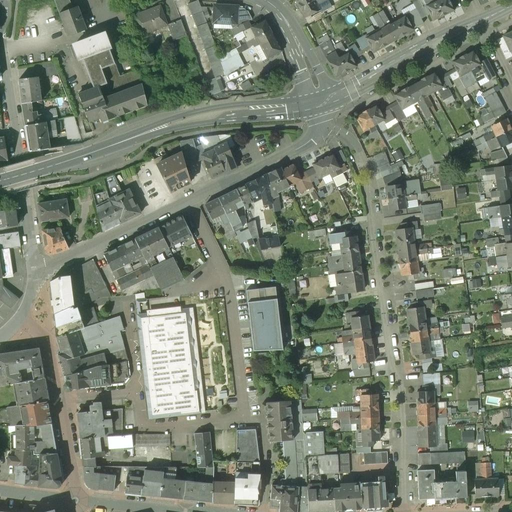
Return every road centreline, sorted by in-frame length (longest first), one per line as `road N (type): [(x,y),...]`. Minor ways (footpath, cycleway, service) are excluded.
road 1 (residential): [(321,128),(349,137),(370,189),(397,376),(401,511)]
road 2 (secondary): [(324,101),(185,121),(0,180)]
road 3 (residential): [(0,43),(33,272)]
road 4 (residential): [(187,202),(228,288),(244,422)]
road 5 (residential): [(18,318),(44,338),(74,500)]
road 6 (secondary): [(481,20),(324,101)]
road 7 (residential): [(187,202),(33,272)]
road 8 (residential): [(321,128),(187,202)]
road 9 (secondary): [(259,0),(283,23),(324,101)]
